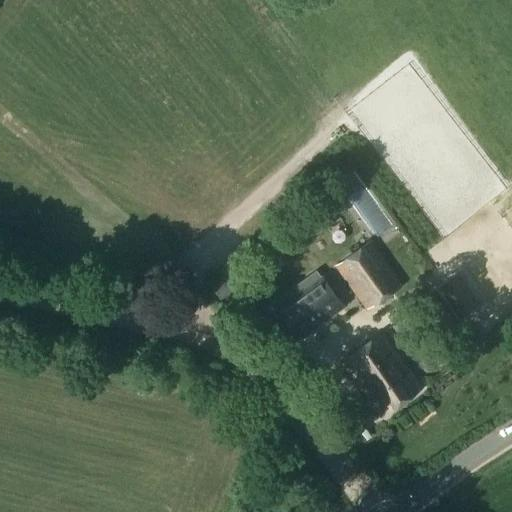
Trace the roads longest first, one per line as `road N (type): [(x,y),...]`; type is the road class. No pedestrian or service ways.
road 1 (track): [(0,288),(237,336),(381,511)]
road 2 (tertiary): [(395,511),(511,432)]
